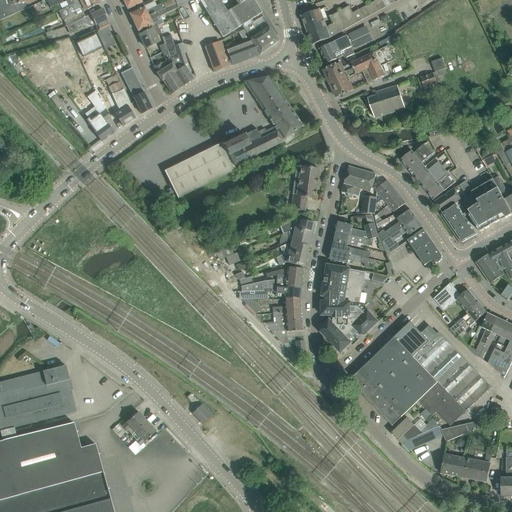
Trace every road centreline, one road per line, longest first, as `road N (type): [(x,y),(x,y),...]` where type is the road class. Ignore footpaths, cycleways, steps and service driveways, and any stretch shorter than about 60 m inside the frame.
road 1 (secondary): [(259,511),(138,379),(0,281)]
road 2 (residential): [(349,147),(310,308),(312,341),(329,381)]
road 3 (residential): [(511,507),(437,487),(329,381)]
road 4 (residential): [(329,381),(459,257)]
road 5 (tertiary): [(27,223),(165,111)]
road 6 (tertiary): [(349,147),(396,175),(459,257)]
road 7 (tertiary): [(165,111),(225,78),(290,62)]
road 8 (unknown): [(82,339),(75,360),(83,412),(26,429)]
road 9 (residential): [(165,111),(111,0)]
